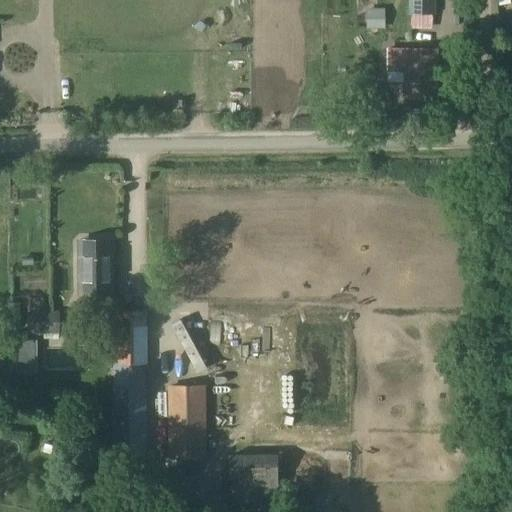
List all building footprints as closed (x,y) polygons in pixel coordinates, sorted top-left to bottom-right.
[(408,0),(408,14),(412,14),(432,14),(434,14),(434,0),(408,0)] [(384,8),(367,8),(367,22),(384,22),(384,8)] [(435,95),(435,51),(386,51),(386,81),(404,81),(404,94),(435,95)] [(106,284),(106,240),(81,239),(81,252),(78,252),(78,284),(106,284)] [(29,330),(59,330),(58,311),(29,312),(29,330)] [(115,360),(145,360),(145,311),(116,311),(115,360)] [(182,348),(182,370),(193,371),(195,317),(167,316),(166,347),(182,348)] [(168,454),(203,453),(202,385),(167,386),(168,454)] [(112,455),(145,455),(144,388),(112,388),(112,455)] [(66,450),(57,447),(53,459),(63,462),(66,450)] [(219,497),(271,496),(271,468),(219,470),(219,497)]
